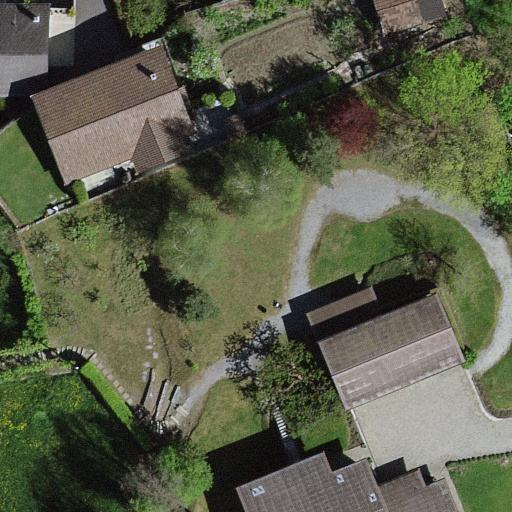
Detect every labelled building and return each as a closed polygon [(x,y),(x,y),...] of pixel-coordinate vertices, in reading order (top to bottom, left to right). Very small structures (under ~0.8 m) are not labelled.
[(375,0),(378,19),(442,12),(440,0),(375,0)] [(0,99),(39,101),(44,15),(0,13),(0,99)] [(39,101),(31,104),(66,194),(190,146),(154,56),(39,101)] [(365,290),(299,319),(343,421),(464,368),(426,283),(372,307),(365,290)] [(461,511),(448,482),(427,491),(422,479),(378,497),(366,470),(332,484),(322,460),(239,495),(246,511),(461,511)]
